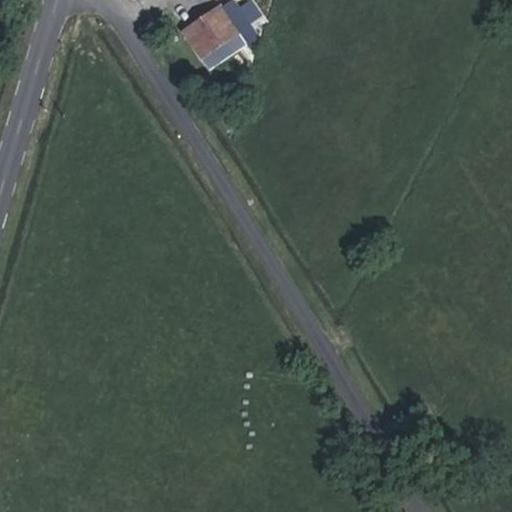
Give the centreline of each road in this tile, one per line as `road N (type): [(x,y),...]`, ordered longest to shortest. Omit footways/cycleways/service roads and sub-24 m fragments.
road 1 (unclassified): [(435,511),(100,0)]
road 2 (tertiary): [(62,0),(0,217)]
